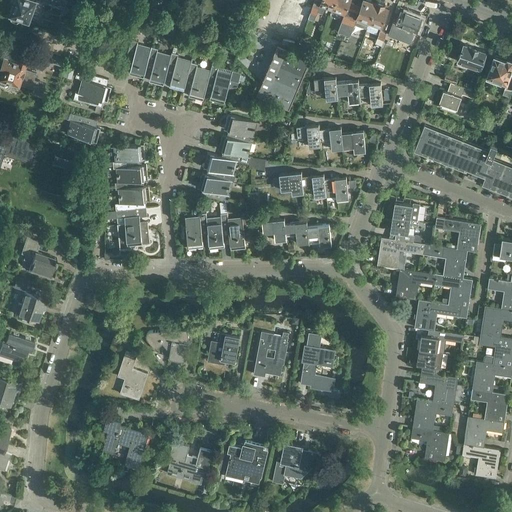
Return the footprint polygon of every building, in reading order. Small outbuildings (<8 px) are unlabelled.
[(29,20),(32,11),(40,13),(43,3),(35,0),(14,0),(10,13),(12,14),(11,17),(12,19),(17,21),(19,20),(20,17),(29,20)] [(115,12),(120,2),(115,0),(107,0),(104,6),(115,12)] [(299,42),(308,17),(312,7),(306,5),(308,0),(283,0),(272,31),(299,42)] [(312,7),(308,17),(315,19),(318,11),(323,13),(326,4),(333,7),(335,0),(314,0),(313,5),(312,7)] [(335,0),(333,7),(346,12),(350,0),(335,0)] [(344,34),(350,36),(355,24),(367,28),(369,24),(377,2),(371,0),(363,0),(356,19),(350,17),(344,34)] [(377,2),(369,24),(376,26),(374,32),(379,33),(376,41),(382,44),(386,32),(380,30),(389,6),(385,5),(385,3),(377,0),(377,2)] [(404,10),(399,24),(417,30),(422,16),(404,10)] [(338,31),(344,34),(350,17),(344,14),(338,31)] [(388,47),(383,45),(379,59),(388,62),(393,49),(400,29),(396,27),(393,34),(388,47)] [(61,55),(64,47),(67,37),(39,28),(36,39),(46,43),(44,48),(44,50),(61,55)] [(68,35),(67,37),(64,47),(86,54),(90,42),(68,35)] [(127,56),(124,66),(125,66),(127,56),(133,58),(129,72),(130,72),(144,76),(145,72),(147,64),(148,60),(151,48),(138,45),(139,41),(132,39),(127,56)] [(464,43),(457,59),(480,68),(486,51),(464,43)] [(278,45),(256,94),(264,97),(260,105),(268,108),(271,101),(289,108),(308,65),(310,65),(312,60),(278,45)] [(148,60),(147,64),(153,65),(150,74),(149,80),(164,84),(165,77),(171,55),(157,51),(158,48),(152,46),(151,48),(148,60)] [(4,84),(7,83),(19,86),(20,82),(34,86),(32,92),(42,95),(46,83),(33,78),(35,72),(25,68),(29,55),(16,50),(14,56),(5,53),(5,56),(2,56),(0,62),(2,64),(1,66),(2,66),(0,71),(0,81),(1,83),(4,84)] [(42,51),(40,57),(63,66),(66,59),(42,51)] [(171,55),(165,77),(171,79),(170,85),(184,89),(185,87),(191,61),(192,61),(178,57),(179,53),(172,51),(171,55)] [(484,85),(488,86),(492,75),(499,77),(497,81),(506,84),(503,93),(509,96),(511,87),(511,57),(508,56),(506,58),(495,54),(484,85)] [(205,90),(206,90),(211,92),(210,98),(224,101),(228,87),(238,85),(241,72),(233,70),(219,66),(218,65),(219,60),(214,59),(211,70),(205,90)] [(185,87),(190,89),(189,95),(203,99),(206,90),(205,90),(211,70),(197,67),(198,63),(191,61),(185,87)] [(71,78),(74,67),(66,65),(63,77),(71,78)] [(97,81),(99,75),(77,69),(75,76),(84,79),(80,92),(75,91),(73,97),(102,105),(104,99),(108,100),(112,85),(97,81)] [(444,80),(453,82),(456,84),(458,77),(447,73),(444,80)] [(310,82),(307,91),(326,89),(326,98),(338,97),(338,93),(337,81),(336,76),(313,78),(314,81),(310,82)] [(358,79),(337,81),(338,93),(348,92),(349,101),(361,100),(360,96),(359,84),(358,79)] [(381,82),(359,84),(360,96),(370,95),(371,104),(383,103),(381,82)] [(442,103),(441,107),(456,112),(462,93),(473,96),(475,90),(456,84),(453,82),(450,91),(443,89),(439,102),(442,103)] [(471,100),(467,112),(474,114),(478,102),(471,100)] [(86,122),(88,116),(70,111),(68,118),(72,119),(69,133),(97,141),(100,126),(86,122)] [(229,128),(227,135),(249,141),(254,142),(256,135),(252,134),(255,120),(228,113),(224,127),(229,128)] [(489,148),(481,144),(425,122),(415,147),(422,150),(423,148),(428,150),(427,154),(429,151),(434,153),(433,154),(448,160),(449,159),(454,161),(452,164),(453,164),(454,161),(459,163),(459,165),(467,168),(468,164),(474,167),(471,174),(483,179),(485,173),(493,156),(498,145),(492,142),(489,148)] [(319,123),(296,125),(297,138),(308,137),(309,146),(321,144),(320,140),(319,128),(319,123)] [(497,126),(489,123),(487,130),(494,132),(497,126)] [(341,126),(319,128),(320,140),(331,139),(331,148),(343,147),(343,143),(341,131),(341,126)] [(9,131),(0,128),(0,156),(2,151),(7,153),(19,157),(23,158),(31,160),(34,152),(35,149),(28,147),(28,146),(30,139),(26,138),(17,135),(14,134),(10,133),(9,137),(7,137),(9,131)] [(363,129),(341,131),(343,143),(343,147),(353,146),(354,151),(365,150),(363,129)] [(223,149),(221,154),(235,158),(239,160),(250,163),(252,156),(250,156),(250,155),(246,154),(249,141),(227,135),(222,134),(219,148),(223,149)] [(507,139),(495,135),(493,141),(504,145),(507,139)] [(283,143),(275,141),(274,150),(281,152),(283,143)] [(117,158),(113,159),(114,167),(118,166),(131,165),(130,159),(141,158),(145,157),(144,142),(116,145),(117,158)] [(208,167),(207,173),(207,174),(229,179),(234,181),(235,174),(231,173),(235,158),(221,154),(208,151),(203,166),(208,167)] [(252,156),(250,163),(249,167),(264,169),(265,158),(252,156)] [(511,163),(493,156),(483,179),(482,181),(490,184),(491,182),(496,184),(495,187),(495,188),(497,184),(502,186),(501,188),(511,192),(511,163)] [(120,180),(115,180),(116,188),(121,188),(134,186),(133,180),(144,179),(148,178),(148,176),(146,163),(134,165),(131,165),(118,166),(119,176),(120,180)] [(279,172),(279,174),(281,193),(292,192),(292,193),(304,192),(303,188),(302,175),(301,170),(279,172)] [(202,171),(201,176),(198,186),(203,187),(201,194),(228,201),(230,194),(226,193),(229,179),(207,174),(207,173),(202,171)] [(324,173),(302,175),(303,188),(313,187),(314,195),(326,194),(325,190),(324,178),(324,173)] [(346,176),(324,178),(325,190),(335,189),(336,198),(348,197),(346,176)] [(122,201),(116,201),(117,209),(133,207),(136,207),(135,201),(145,200),(150,199),(148,185),(134,186),(121,188),(122,201)] [(394,201),(392,215),(410,218),(411,211),(418,212),(419,205),(419,204),(394,201)] [(117,209),(117,216),(118,222),(117,222),(120,247),(132,246),(131,243),(150,241),(148,221),(140,222),(139,214),(134,214),(133,207),(117,209)] [(209,239),(207,218),(206,211),(199,212),(199,216),(185,217),(186,226),(183,227),(184,236),(187,236),(188,247),(203,245),(202,240),(208,239),(209,239)] [(221,216),(207,218),(209,239),(208,239),(209,247),(224,245),(223,240),(229,239),(230,239),(228,219),(227,212),(221,213),(221,216)] [(242,217),(228,219),(230,239),(229,239),(230,248),(245,246),(244,230),(250,229),(248,212),(242,213),(242,217)] [(410,218),(392,215),(390,230),(396,231),(395,238),(413,240),(414,234),(412,233),(413,228),(412,226),(409,226),(410,218)] [(435,227),(443,228),(445,217),(441,216),(437,215),(436,222),(435,227)] [(58,217),(46,219),(47,228),(59,226),(58,217)] [(445,217),(443,228),(459,230),(456,247),(467,249),(477,250),(478,244),(481,222),(445,217)] [(28,225),(14,220),(12,226),(26,231),(28,225)] [(286,220),(259,222),(260,235),(265,235),(265,234),(276,233),(277,242),(288,241),(287,224),(286,220)] [(308,222),(287,224),(288,241),(289,241),(288,237),(298,236),(299,245),(311,244),(309,227),(308,222)] [(331,225),(309,227),(311,244),(310,240),(320,239),(321,248),(333,246),(331,225)] [(27,234),(21,251),(26,253),(24,257),(32,260),(29,268),(51,275),(57,257),(37,250),(41,238),(27,234)] [(395,238),(381,235),(377,263),(398,266),(400,266),(405,267),(405,262),(406,254),(403,253),(404,250),(424,253),(425,242),(413,240),(395,238)] [(511,257),(511,238),(502,237),(501,243),(494,242),(492,254),(511,257)] [(425,242),(424,253),(447,256),(444,273),(463,276),(467,249),(456,247),(433,243),(425,242)] [(421,270),(405,267),(400,266),(396,291),(396,295),(416,298),(419,281),(435,283),(436,272),(421,270)] [(436,272),(435,283),(450,285),(448,303),(461,304),(468,305),(469,299),(472,278),(444,273),(436,272)] [(511,279),(510,280),(489,276),(487,287),(504,289),(501,307),(511,308),(511,279)] [(26,287),(28,280),(16,278),(15,285),(26,287)] [(20,297),(19,301),(15,312),(38,319),(42,307),(44,308),(48,298),(25,290),(23,297),(20,297)] [(432,300),(418,298),(415,322),(414,326),(434,329),(437,312),(460,315),(461,304),(448,303),(432,300)] [(461,304),(460,315),(466,316),(468,305),(461,304)] [(511,308),(501,307),(485,304),(480,332),(501,335),(502,331),(504,318),(511,319),(511,308)] [(147,333),(146,336),(147,338),(156,348),(162,342),(170,351),(168,357),(180,359),(183,359),(185,358),(187,356),(190,342),(189,342),(189,329),(153,329),(150,329),(149,330),(147,333)] [(282,335),(273,334),(274,331),(262,329),(256,360),(253,372),(259,373),(265,374),(266,369),(279,371),(281,362),(284,362),(285,357),(283,357),(285,350),(289,330),(283,329),(282,335)] [(301,360),(303,360),(300,382),(305,382),(333,387),(335,376),(314,372),(316,362),(333,365),(336,348),(320,346),(320,344),(319,344),(321,332),(308,330),(306,343),(304,343),(301,360)] [(2,339),(0,344),(0,353),(23,361),(27,349),(31,350),(34,340),(8,331),(5,340),(2,339)] [(212,340),(208,358),(227,362),(228,359),(235,360),(240,334),(222,331),(220,341),(212,340)] [(445,331),(444,337),(444,338),(463,340),(464,334),(445,331)] [(511,336),(501,335),(480,332),(480,336),(464,334),(463,340),(469,341),(469,342),(479,343),(495,345),(493,355),(486,354),(484,356),(483,361),(511,365),(511,336)] [(421,333),(419,348),(436,351),(439,336),(421,333)] [(436,351),(419,348),(417,362),(422,363),(422,368),(421,370),(439,373),(440,366),(443,352),(436,351)] [(136,357),(125,353),(124,353),(117,374),(124,376),(119,391),(139,397),(148,371),(133,366),(135,360),(136,357)] [(495,373),(511,376),(511,366),(511,365),(483,361),(476,359),(472,387),(492,390),(493,387),(495,373)] [(439,373),(421,370),(419,381),(435,384),(433,400),(453,403),(457,376),(439,373)] [(0,401),(12,405),(16,392),(18,392),(21,383),(0,375),(0,401)] [(504,417),(508,393),(492,390),(472,387),(470,398),(486,400),(483,417),(504,420),(504,417)] [(453,403),(433,400),(417,398),(413,422),(412,425),(442,430),(442,426),(433,424),(435,412),(451,414),(453,403)] [(108,429),(103,448),(113,451),(117,440),(130,444),(125,463),(139,467),(149,432),(120,423),(121,419),(107,415),(103,428),(108,429)] [(504,420),(483,417),(468,415),(463,442),(483,445),(484,441),(486,428),(502,431),(504,420)] [(0,424),(0,452),(1,450),(3,450),(10,428),(0,424)] [(442,430),(412,425),(411,436),(427,439),(425,453),(424,456),(445,459),(449,431),(442,430)] [(233,444),(227,467),(226,472),(246,477),(247,472),(257,474),(264,443),(258,441),(242,437),(240,445),(233,444)] [(171,448),(167,461),(171,462),(170,465),(192,471),(190,479),(201,482),(206,465),(209,465),(213,448),(207,446),(200,445),(197,456),(187,453),(190,445),(174,440),(171,449),(171,448)] [(284,441),(280,458),(277,457),(273,481),(283,483),(285,473),(301,476),(318,461),(320,459),(321,455),(320,452),(318,451),(302,448),(302,445),(297,444),(284,441)] [(499,448),(483,445),(463,442),(463,445),(462,451),(478,453),(475,472),(486,474),(495,476),(499,448)]
